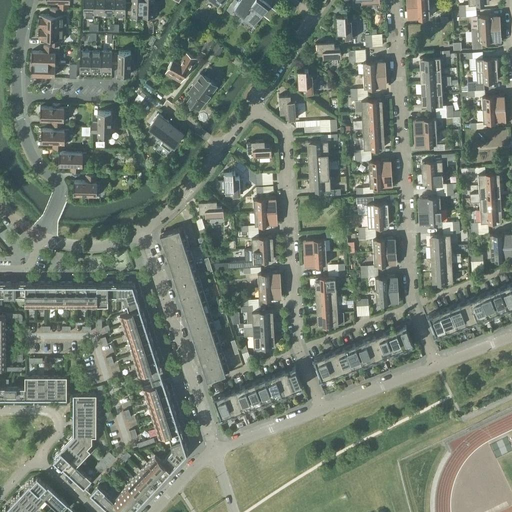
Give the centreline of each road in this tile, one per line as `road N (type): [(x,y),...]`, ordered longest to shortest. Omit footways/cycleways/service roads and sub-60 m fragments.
road 1 (unclassified): [(436,365),(411,305),(394,0)]
road 2 (residential): [(321,410),(295,340),(283,134),(253,106)]
road 3 (residential): [(28,0),(18,109),(27,143),(61,194),(38,238)]
road 4 (residential): [(213,452),(143,230)]
road 5 (unclassified): [(321,410),(436,365)]
